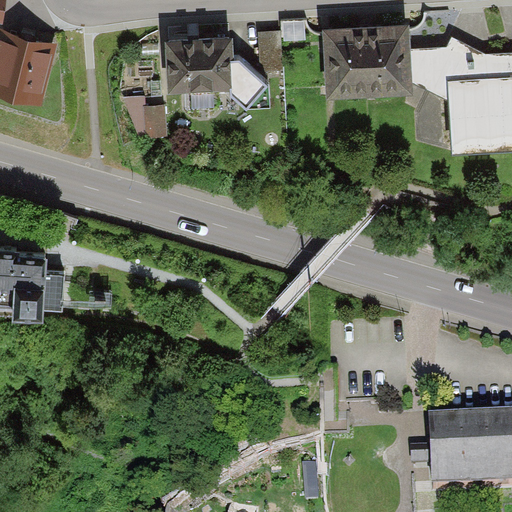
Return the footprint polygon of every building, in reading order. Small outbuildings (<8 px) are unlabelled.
[(303,18),(278,19),(279,39),(303,38),(303,18)] [(403,19),(316,22),(319,89),(406,85),(406,73),(405,46),(403,19)] [(54,41),(0,25),(0,93),(36,104),(54,41)] [(225,29),(155,32),(158,86),(184,85),(186,109),(209,107),(208,85),(228,84),(225,29)] [(276,29),(254,30),(255,70),(277,69),(276,29)] [(405,46),(406,73),(444,95),(448,145),(511,144),(511,49),(482,51),(447,34),(443,43),(405,46)] [(159,102),(138,103),(140,134),(161,133),(159,102)] [(48,249),(0,247),(0,299),(63,302),(64,271),(47,270),(48,249)] [(436,491),(511,488),(511,418),(434,421),(436,491)]
